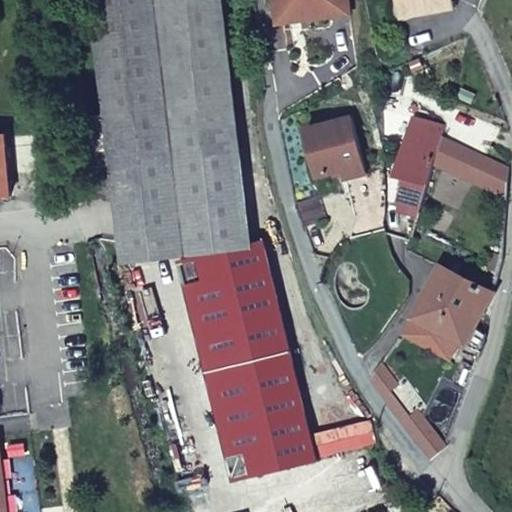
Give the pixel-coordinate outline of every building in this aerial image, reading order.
[(92,0),(105,115),(111,163),(122,257),(252,242),(222,0),(92,0)] [(350,0),(282,0),(286,21),(352,12),(350,0)] [(448,0),(403,0),(407,14),(449,6),(448,0)] [(344,102),(332,107),(336,120),(347,117),(344,102)] [(384,227),(386,186),(369,188),(347,117),(336,120),(332,107),(309,115),(304,121),(318,176),(345,169),(355,214),(353,236),(384,227)] [(407,144),(415,118),(384,110),(385,137),(407,144)] [(88,165),(111,163),(105,115),(82,117),(88,165)] [(445,126),(441,125),(415,118),(407,144),(399,173),(409,176),(415,155),(436,161),(445,126)] [(422,211),(436,161),(415,155),(409,176),(400,204),(422,211)] [(295,202),(306,225),(308,225),(320,268),(327,266),(334,251),(327,220),(320,222),(309,197),(295,202)] [(264,240),(178,261),(233,482),(319,461),(264,240)] [(441,265),(416,316),(407,334),(452,357),(461,340),(482,351),(486,333),(475,327),(494,292),(441,265)] [(476,369),(479,360),(465,353),(462,361),(476,369)] [(382,362),(370,378),(383,395),(432,457),(447,443),(420,409),(427,404),(405,377),(397,383),(382,362)]
